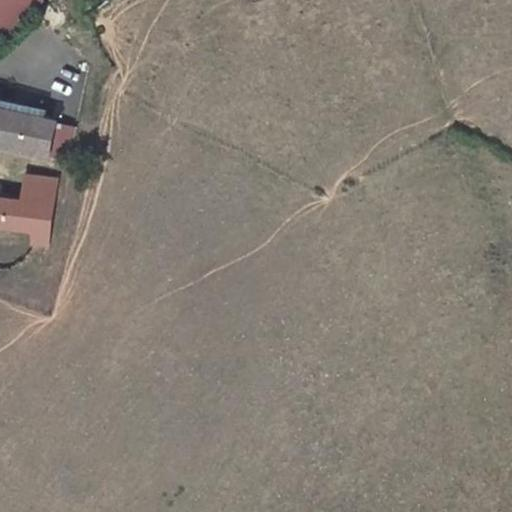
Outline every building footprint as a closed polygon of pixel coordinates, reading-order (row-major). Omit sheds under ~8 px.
[(0,0),(0,36),(3,40),(43,0),(0,0)] [(0,149),(49,161),(55,127),(39,124),(41,111),(0,102),(0,149)] [(55,127),(49,161),(51,162),(67,167),(75,132),(55,127)] [(52,241),(46,239),(51,212),(36,211),(0,206),(0,197),(2,190),(0,188),(0,230),(30,237),(28,248),(50,253),(52,241)] [(36,211),(51,212),(55,190),(40,188),(36,211)]
